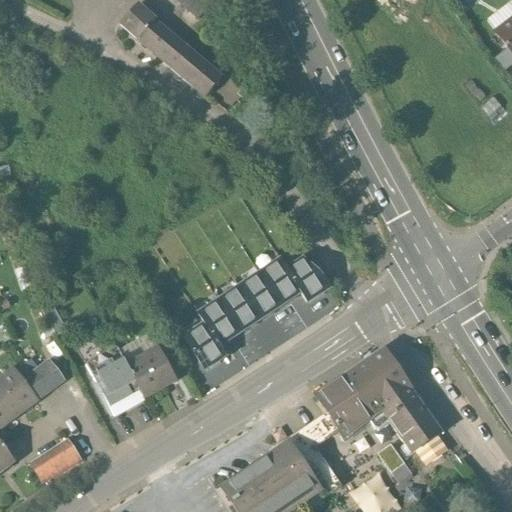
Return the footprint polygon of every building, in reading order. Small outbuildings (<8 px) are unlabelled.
[(210,0),(175,0),(198,20),(214,3),(210,0)] [(186,51),(136,9),(121,27),(171,69),(186,51)] [(511,22),(496,35),(505,48),(504,49),(506,52),(507,50),(511,56),(511,22)] [(220,80),(186,51),(171,69),(205,98),(220,80)] [(287,273),(280,263),(259,277),(280,308),(299,295),(287,273)] [(287,273),(299,295),(306,305),(328,291),(321,281),(303,263),(287,273)] [(280,308),(259,277),(239,291),(260,321),(280,308)] [(260,321),(239,291),(218,304),(239,335),(260,321)] [(66,333),(49,301),(38,307),(56,339),(66,333)] [(239,335),(218,304),(197,318),(204,328),(220,348),(239,335)] [(220,348),(204,328),(184,341),(204,372),(226,358),(220,348)] [(126,369),(116,351),(86,368),(113,418),(125,412),(128,413),(129,409),(133,411),(134,407),(138,405),(142,406),(143,402),(125,370),(126,369)] [(126,369),(125,370),(143,402),(175,384),(157,352),(126,369)] [(383,353),(344,378),(373,420),(381,414),(411,457),(439,437),(410,394),(386,358),(383,353)] [(48,365),(22,385),(21,385),(36,405),(63,384),(48,365)] [(13,373),(0,382),(0,474),(14,465),(0,445),(0,430),(31,408),(36,405),(21,385),(22,385),(13,373)] [(344,440),(373,420),(344,378),(315,399),(326,416),(327,415),(339,433),(344,440)] [(327,415),(326,416),(276,450),(278,453),(287,447),(297,461),(314,450),(339,433),(327,415)] [(366,425),(357,432),(370,451),(380,444),(366,425)] [(67,443),(30,467),(42,486),(79,462),(69,447),(67,443)] [(297,461),(287,447),(278,453),(222,492),(235,511),(291,511),(316,495),(321,502),(341,489),(314,450),(297,461)] [(404,467),(390,447),(377,457),(391,476),(404,467)] [(351,481),(378,464),(370,450),(343,467),(351,481)]
